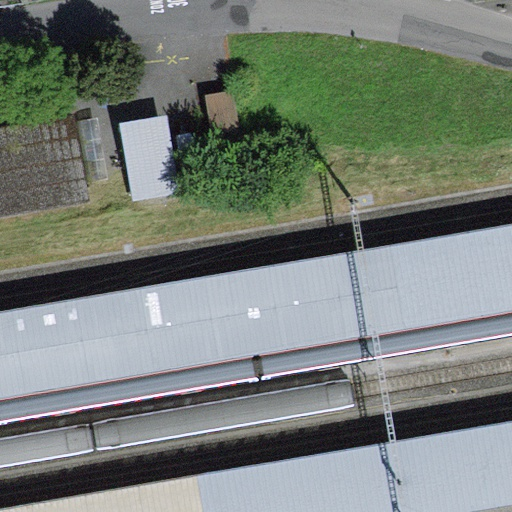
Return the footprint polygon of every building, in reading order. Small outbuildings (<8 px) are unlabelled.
[(233,92),(203,97),(213,156),(243,151),(233,92)] [(96,119),(75,123),(74,117),(0,130),(0,219),(89,204),(85,182),(107,179),(96,119)] [(165,118),(117,127),(132,206),(180,197),(165,118)] [(0,387),(511,299),(511,230),(0,314),(0,387)] [(511,429),(29,511),(435,511),(511,499),(511,429)]
